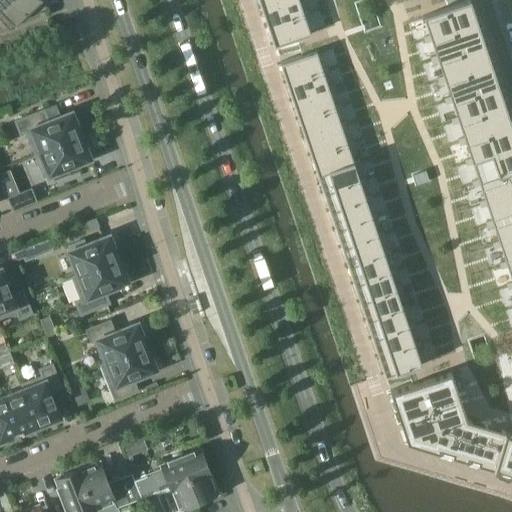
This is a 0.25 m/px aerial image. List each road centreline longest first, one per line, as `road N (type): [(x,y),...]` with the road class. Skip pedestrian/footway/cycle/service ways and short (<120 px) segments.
road 1 (residential): [(244,0),(395,449),(511,489)]
road 2 (secondary): [(349,511),(171,0)]
road 3 (secondary): [(117,0),(292,511)]
road 4 (residential): [(0,472),(209,392)]
road 5 (residential): [(141,183),(209,392)]
road 6 (residential): [(87,0),(141,183)]
road 7 (residential): [(0,239),(141,183)]
road 8 (residential): [(209,392),(244,495),(270,511)]
